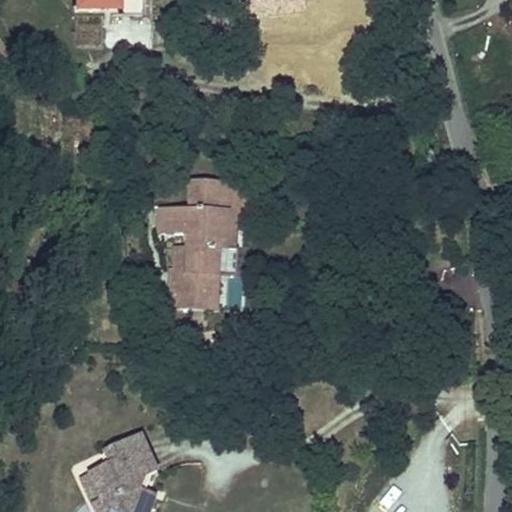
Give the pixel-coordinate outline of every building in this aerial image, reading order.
[(77,0),(77,14),(117,14),(117,21),(143,21),(142,0),(77,0)] [(220,257),(223,237),(229,237),(232,219),(207,216),(211,188),(190,185),(186,213),(162,209),(158,237),(191,242),(189,255),(183,255),(179,283),(173,282),(168,310),(198,314),(202,283),(222,286),(233,288),(237,259),(220,257)] [(247,221),(251,194),(211,188),(207,216),(232,219),(247,221)] [(198,314),(218,317),(222,286),(202,283),(198,314)] [(142,440),(105,458),(109,469),(88,478),(100,506),(93,509),(93,511),(154,511),(158,504),(152,502),(143,498),(149,485),(160,481),(142,440)] [(100,506),(88,478),(80,482),(93,509),(100,506)] [(152,502),(160,481),(149,485),(143,498),(152,502)]
